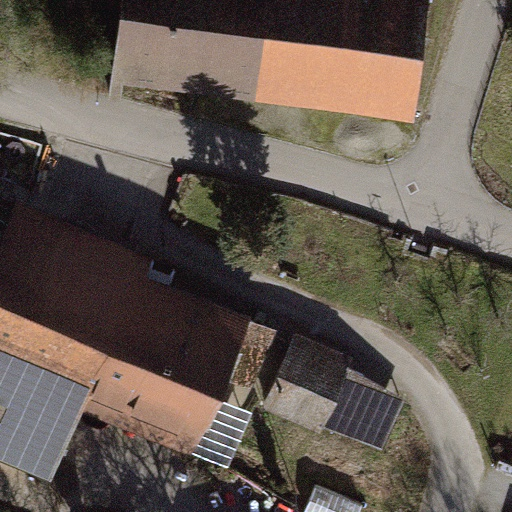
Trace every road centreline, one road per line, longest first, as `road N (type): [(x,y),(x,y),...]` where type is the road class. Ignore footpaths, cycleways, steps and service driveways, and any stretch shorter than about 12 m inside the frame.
road 1 (unclassified): [(0,88),(425,202)]
road 2 (residential): [(425,202),(490,0)]
